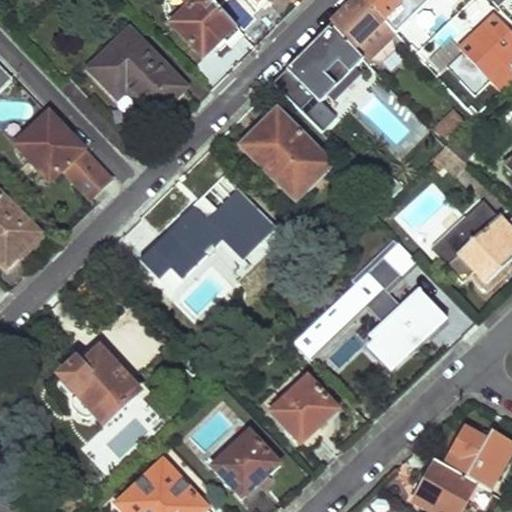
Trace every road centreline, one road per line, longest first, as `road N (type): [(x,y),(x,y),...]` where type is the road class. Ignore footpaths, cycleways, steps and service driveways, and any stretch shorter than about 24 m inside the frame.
road 1 (residential): [(143,188),(331,0)]
road 2 (residential): [(315,511),(467,368)]
road 3 (residential): [(0,39),(143,188)]
road 4 (residential): [(0,330),(143,188)]
